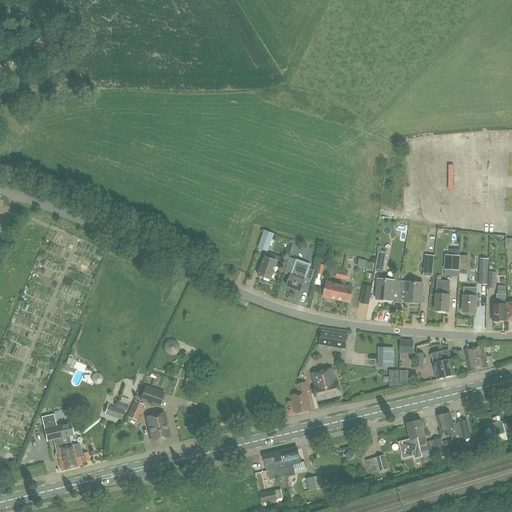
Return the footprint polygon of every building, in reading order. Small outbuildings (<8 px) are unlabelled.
[(39,48),(44,54),(53,47),(43,35),(34,42),(39,48)] [(264,230),(258,248),(268,252),(274,234),(264,230)] [(383,273),(387,253),(378,252),(375,272),(383,273)] [(258,276),(271,281),(276,266),(280,268),(283,259),(267,253),(258,276)] [(423,276),(432,277),(435,256),(425,255),(423,276)] [(460,256),(445,255),(444,270),(460,271),(460,256)] [(302,291),(305,281),(311,283),(315,271),(309,269),(308,271),(295,267),(297,261),(290,258),(285,274),(291,276),(287,286),(302,291)] [(481,259),(480,284),(487,285),(488,260),(481,259)] [(374,263),(366,262),(365,268),(373,270),(374,263)] [(318,264),(316,274),(323,275),(325,265),(318,264)] [(496,289),(497,272),(489,272),(489,288),(496,289)] [(377,299),(399,301),(401,283),(379,281),(377,299)] [(436,295),(435,311),(449,312),(450,295),(449,295),(450,288),(450,281),(437,281),(436,288),(436,295)] [(337,300),(340,285),(327,282),(324,297),(337,300)] [(423,285),(401,283),(399,301),(421,303),(423,285)] [(372,286),(364,284),(360,302),(368,304),(372,286)] [(337,300),(350,303),(353,288),(340,285),(337,300)] [(463,296),(462,312),(476,313),(477,297),(477,296),(477,289),(471,289),(464,289),(463,296)] [(499,323),(501,321),(507,321),(506,295),(497,295),(497,300),(494,300),(494,305),(493,305),(493,321),(494,321),(496,323),(499,323)] [(320,345),(345,349),(348,335),(322,331),(320,345)] [(413,340),(400,340),(400,353),(413,354),(413,340)] [(165,347),(164,348),(165,350),(165,351),(166,353),(167,354),(168,355),(170,355),(172,355),(173,355),(175,355),(176,354),(177,353),(178,351),(178,350),(179,348),(178,347),(178,345),(177,344),(176,343),(175,342),(173,341),(172,341),(170,341),(168,342),(167,343),(166,344),(165,345),(165,347)] [(469,372),(488,368),(483,346),(464,350),(469,372)] [(394,367),(394,348),(378,348),(378,367),(394,367)] [(449,350),(431,354),(437,380),(455,375),(449,350)] [(463,351),(455,352),(457,363),(465,361),(463,351)] [(424,354),(416,353),(415,367),(423,368),(424,354)] [(334,369),(311,375),(317,401),(341,395),(334,369)] [(91,377),(91,378),(91,380),(92,381),(93,382),(94,383),(96,383),(97,383),(99,382),(100,381),(101,380),(101,378),(101,377),(100,375),(99,374),(97,374),(96,373),(94,374),(93,374),(92,375),(91,377)] [(305,383),(297,385),(300,394),(292,396),(296,414),(312,410),(305,383)] [(145,385),(139,400),(159,407),(165,392),(145,385)] [(135,401),(127,417),(136,421),(144,405),(137,402),(139,398),(137,396),(135,401)] [(128,405),(117,401),(115,407),(126,411),(128,405)] [(108,405),(105,415),(122,420),(125,411),(108,405)] [(170,438),(164,413),(146,418),(152,442),(170,438)] [(451,414),(438,417),(441,431),(445,431),(446,437),(451,435),(452,435),(453,436),(461,434),(459,425),(457,425),(456,424),(453,424),(451,414)] [(61,438),(73,435),(70,423),(56,427),(53,415),(41,418),(48,441),(55,439),(61,438)] [(511,418),(502,421),(506,434),(511,432),(511,418)] [(467,420),(458,422),(459,425),(461,434),(463,439),(471,437),(467,420)] [(415,459),(416,459),(430,455),(427,447),(427,444),(424,429),(425,427),(424,423),(422,422),(422,421),(407,424),(410,440),(400,443),(403,459),(414,456),(415,459)] [(79,458),(82,457),(83,462),(89,461),(87,453),(82,454),(80,444),(63,448),(61,438),(55,439),(57,449),(62,471),(81,466),(79,458)] [(433,441),(436,453),(444,451),(441,439),(433,441)] [(454,447),(452,440),(443,442),(444,449),(454,447)] [(280,452),(286,477),(295,475),(293,465),(301,464),(297,448),(280,452)] [(275,480),(286,477),(280,452),(264,456),(267,471),(273,470),(275,480)] [(380,472),(387,470),(384,456),(376,458),(380,472)] [(315,477),(319,488),(325,486),(321,475),(315,477)] [(306,479),(309,491),(316,489),(314,477),(306,479)] [(275,490),(260,494),(262,504),(278,500),(275,490)]
